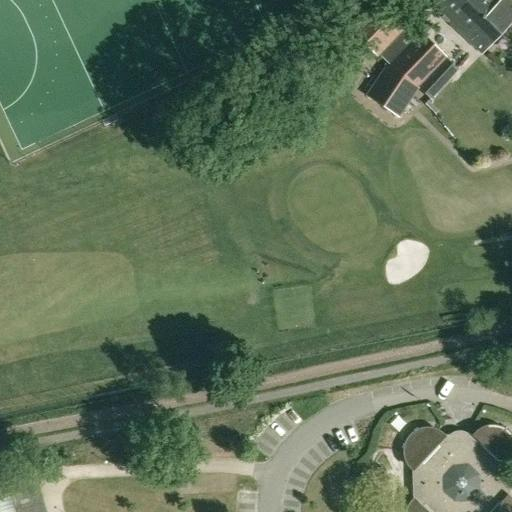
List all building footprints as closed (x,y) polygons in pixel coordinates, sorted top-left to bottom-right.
[(434,0),(430,4),(456,29),(483,0),(434,0)] [(511,21),(511,3),(508,0),(483,0),(456,29),(482,54),(511,21)] [(445,57),(413,26),(408,22),(405,25),(380,2),(352,30),(378,55),(378,54),(389,65),(379,80),(408,99),(416,86),(445,57)] [(430,99),(457,69),(446,58),(419,88),(430,99)] [(510,498),(509,467),(511,463),(511,439),(508,435),(505,432),(500,430),(495,429),(490,428),(485,429),(481,431),(476,434),(475,435),(444,436),(440,433),(436,431),(431,430),(426,430),(421,432),(416,434),(412,437),(409,441),(407,445),(406,450),(406,455),(407,460),(409,465),(412,469),(413,470),(413,501),(410,505),(408,510),(407,511),(511,511),(511,500),(511,499),(510,498)] [(0,511),(46,511),(39,486),(14,494),(0,497),(0,511)]
